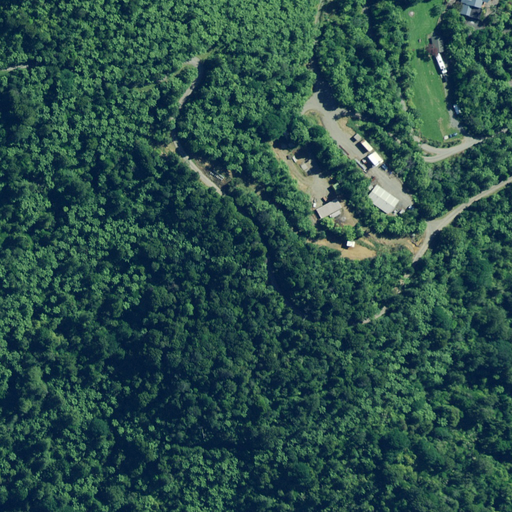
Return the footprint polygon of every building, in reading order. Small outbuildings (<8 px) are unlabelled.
[(463,0),(463,2),(464,2),(461,13),(480,18),(485,0),(490,2),(490,0),(463,0)] [(446,51),(443,35),(433,37),(435,51),(436,53),(446,51)] [(379,157),(370,150),(367,153),(369,155),(368,157),(374,163),(379,157)] [(350,201),(328,173),(319,179),(328,191),(323,194),(324,195),(320,198),(325,206),(330,202),(336,211),(350,201)] [(401,182),(393,173),(390,176),(398,185),(401,182)] [(399,200),(378,185),(368,199),(389,214),(399,200)] [(409,192),(403,186),(399,189),(406,196),(409,192)]
